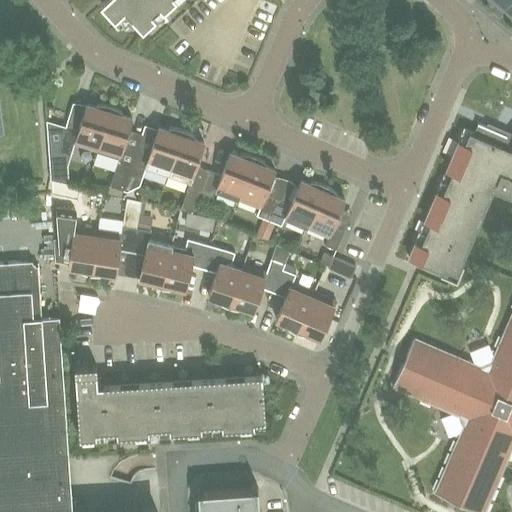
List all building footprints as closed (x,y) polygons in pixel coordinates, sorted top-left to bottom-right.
[(123,10),(141,30),(173,0),(103,0),(99,4),(114,19),(123,10)] [(64,153),(70,155),(74,142),(96,149),(109,105),(108,106),(102,105),(96,104),(95,106),(85,103),(78,127),(65,123),(64,128),(57,151),(64,153)] [(110,106),(109,105),(96,149),(119,156),(131,117),(120,114),(121,112),(115,109),(110,106)] [(49,179),(66,182),(65,170),(64,153),(57,151),(64,128),(46,122),(49,179)] [(459,140),(408,258),(441,272),(439,276),(448,280),(456,284),(463,267),(459,265),(492,188),(511,196),(511,194),(511,136),(503,133),(491,128),(477,122),(472,133),(468,131),(464,142),(459,140)] [(136,145),(130,163),(129,169),(122,189),(125,190),(127,186),(131,188),(138,184),(145,164),(167,172),(182,129),(181,129),(181,130),(175,128),(168,128),(167,130),(157,126),(149,149),(136,145)] [(167,172),(189,180),(186,188),(199,193),(207,170),(195,165),(203,142),(193,138),(193,136),(188,133),(182,130),(182,129),(167,172)] [(215,189),(237,198),(253,156),(252,155),(252,156),(246,154),(240,154),(239,156),(229,152),(220,174),(207,170),(199,193),(211,198),(215,189)] [(254,156),(253,156),(237,198),(259,206),(255,215),(268,220),(277,197),(265,192),(274,169),(264,165),(264,163),(259,159),(253,156),(254,156)] [(129,169),(130,163),(117,159),(109,185),(122,190),(122,189),(129,169)] [(284,217),(305,226),(324,184),(323,184),(323,185),(317,183),(310,182),(309,184),(299,180),(290,202),(277,197),(268,220),(280,225),(284,217)] [(81,188),(50,181),(50,196),(78,202),(81,188)] [(324,185),(324,184),(305,226),(327,236),(323,244),(335,249),(342,232),(331,228),(343,199),(334,195),(334,193),(329,189),(324,185)] [(139,205),(125,201),(121,225),(135,227),(139,205)] [(89,275),(90,275),(97,230),(73,227),(75,213),(55,210),(57,240),(70,242),(67,266),(77,268),(77,270),(83,273),(89,274),(89,275)] [(97,230),(90,275),(91,275),(97,275),(103,274),(104,272),(114,273),(118,249),(131,252),(135,227),(121,225),(120,234),(97,230)] [(149,230),(135,227),(131,252),(143,254),(138,278),(148,280),(148,282),(153,285),(159,288),(160,288),(169,249),(170,249),(171,244),(147,239),(149,230)] [(183,252),(170,249),(169,249),(160,288),(161,289),(161,288),(167,289),(173,288),(174,286),(184,289),(190,265),(202,269),(209,245),(186,238),(183,252)] [(202,269),(215,272),(207,295),(217,299),(217,301),(222,304),(228,307),(228,308),(241,269),(229,265),(234,252),(223,249),(209,245),(202,269)] [(323,252),(319,262),(328,266),(332,256),(323,252)] [(328,266),(327,267),(350,277),(355,266),(332,256),(328,266)] [(261,287),(272,292),(282,269),(284,263),(270,258),(265,272),(242,264),(241,269),(228,308),(229,308),(229,307),(235,309),(242,309),(243,307),(253,311),(261,287)] [(71,511),(67,458),(58,318),(58,314),(40,316),(37,264),(35,264),(32,261),(31,259),(0,261),(0,511),(71,511)] [(294,333),(295,333),(313,292),(291,282),(295,274),(282,269),(272,292),(284,297),(275,319),(285,323),(284,325),(289,329),(295,332),(294,333)] [(335,301),(313,292),(295,333),(295,334),(296,333),(302,335),(308,336),(309,334),(319,338),(335,301)] [(511,314),(491,363),(479,368),(411,338),(405,353),(401,363),(392,384),(459,413),(464,426),(435,493),(450,499),(459,503),(478,511),(481,511),(510,446),(511,444),(511,314)] [(264,419),(261,373),(96,384),(95,364),(73,365),(78,437),(253,425),(253,420),(264,419)] [(258,511),(257,487),(197,491),(198,511),(258,511)]
